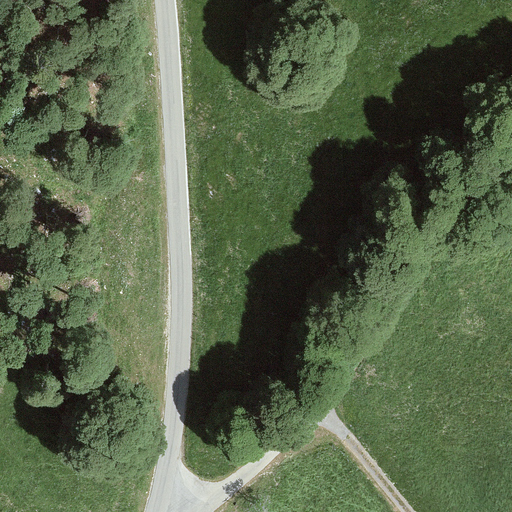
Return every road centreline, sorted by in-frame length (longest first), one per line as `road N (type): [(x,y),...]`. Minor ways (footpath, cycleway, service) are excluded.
road 1 (track): [(511,145),(372,318),(316,412),(201,505),(160,508)]
road 2 (tertiary): [(164,0),(182,312),(159,511)]
road 3 (track): [(316,412),(380,463),(414,511)]
